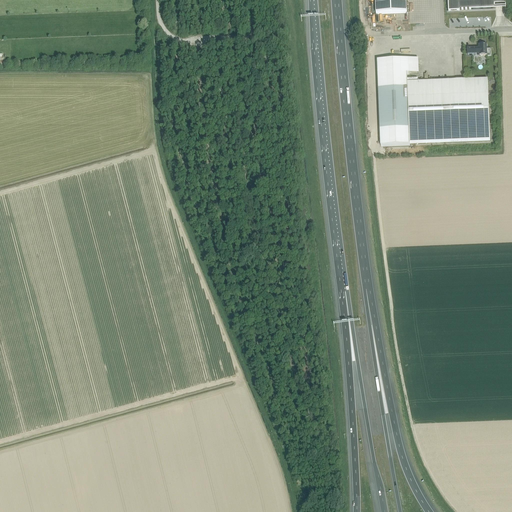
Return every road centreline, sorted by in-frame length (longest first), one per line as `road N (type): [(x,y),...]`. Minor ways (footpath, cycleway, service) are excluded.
road 1 (motorway): [(313,0),(344,291)]
road 2 (motorway): [(369,288),(337,0)]
road 3 (motorway): [(428,511),(399,447),(369,288)]
road 4 (motorway): [(399,511),(369,288)]
road 5 (motorway): [(344,291),(356,511)]
road 6 (motorway): [(344,291),(371,449)]
road 7 (unclassified): [(364,33),(511,29)]
